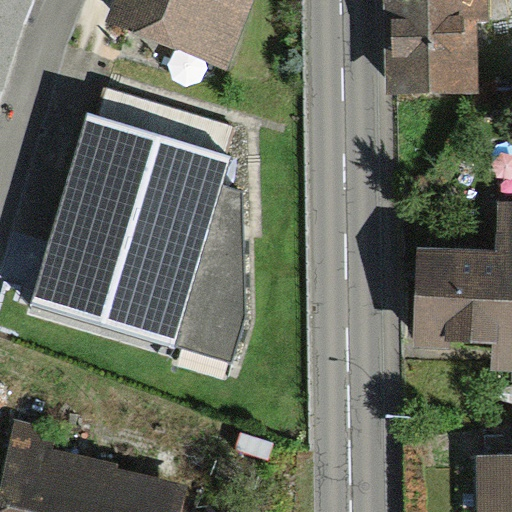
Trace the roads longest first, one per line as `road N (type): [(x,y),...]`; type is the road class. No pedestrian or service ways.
road 1 (secondary): [(352,511),(339,0)]
road 2 (residential): [(68,0),(0,193)]
